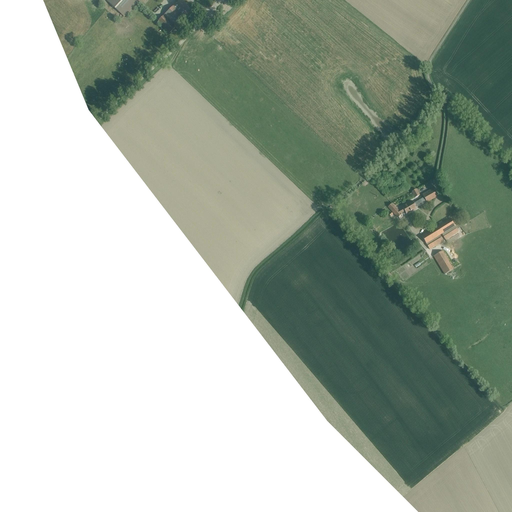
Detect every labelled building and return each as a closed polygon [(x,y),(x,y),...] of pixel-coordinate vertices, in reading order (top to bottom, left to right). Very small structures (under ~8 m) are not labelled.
[(106,0),(124,16),(138,0),(106,0)] [(194,12),(181,0),(178,0),(158,21),(170,33),(175,27),(177,29),(194,12)] [(420,195),(416,189),(411,192),(415,198),(420,195)] [(424,204),(427,203),(437,197),(433,189),(422,195),(424,197),(421,199),(424,204)] [(403,208),(399,210),(392,203),(388,207),(398,218),(402,214),(402,213),(405,211),(406,215),(417,209),(412,200),(402,206),(403,208)] [(426,244),(440,235),(442,234),(455,226),(450,218),(421,236),(426,244)] [(459,232),(455,226),(442,234),(446,240),(459,232)] [(440,235),(426,244),(430,249),(443,241),(440,235)] [(443,251),(433,256),(444,275),(453,269),(443,251)]
